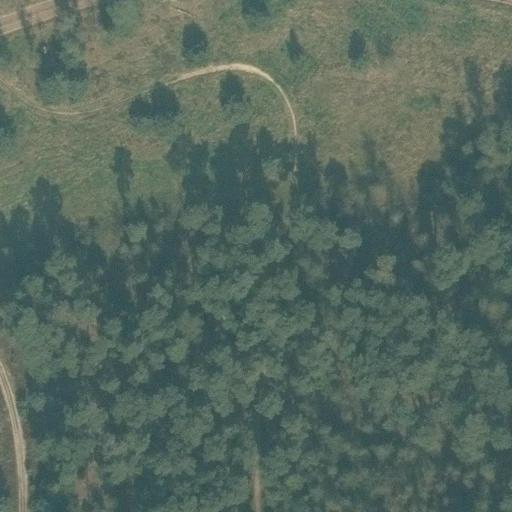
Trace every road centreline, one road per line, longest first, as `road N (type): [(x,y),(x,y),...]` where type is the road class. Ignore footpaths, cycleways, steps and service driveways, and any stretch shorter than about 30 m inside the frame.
road 1 (track): [(0,77),(45,112),(76,112),(185,73),(238,71),(269,80),(283,111),(289,181),(256,436),(256,511)]
road 2 (track): [(20,511),(17,435),(0,374)]
